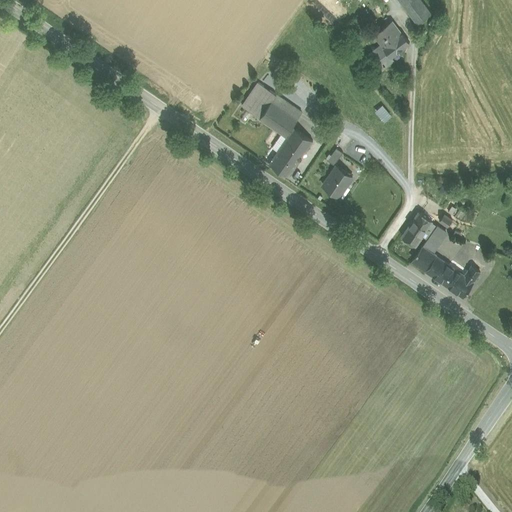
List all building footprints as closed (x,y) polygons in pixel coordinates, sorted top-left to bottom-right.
[(399,0),(417,23),(431,13),(421,0),(399,0)] [(384,47),(401,34),(392,21),(375,34),(382,44),(384,47)] [(384,47),(391,57),(399,51),(401,54),(404,52),(402,48),(410,43),(402,33),(401,34),(384,47)] [(384,47),(382,44),(373,51),(385,66),(394,60),(391,57),(384,47)] [(302,113),(258,82),(242,106),(282,133),(286,136),(292,126),(302,113)] [(299,83),(292,89),(307,106),(309,108),(321,97),(313,88),(307,93),(299,83)] [(313,140),(292,126),(286,136),(288,137),(290,133),(309,146),(313,140)] [(281,146),(288,137),(286,136),(282,133),(273,147),(279,150),(281,146)] [(289,159),(297,164),(309,146),(290,133),(288,137),(281,146),(293,154),(289,159)] [(270,163),(289,176),(297,164),(289,159),(293,154),(281,146),(279,150),(270,163)] [(327,160),(334,165),(343,153),(335,148),(327,160)] [(323,185),(339,196),(352,177),(336,166),(323,185)] [(409,227),(422,236),(432,222),(433,220),(420,211),(409,227)] [(440,221),(448,227),(453,220),(445,214),(440,221)] [(437,225),(432,222),(422,236),(427,240),(437,225)] [(437,225),(427,240),(425,243),(433,248),(445,231),(437,225)] [(422,236),(409,227),(404,234),(417,244),(422,236)] [(417,244),(404,234),(402,237),(415,246),(417,244)] [(412,260),(427,271),(437,257),(438,256),(423,245),(412,260)] [(432,274),(441,261),(437,257),(427,271),(432,274)] [(464,277),(441,261),(432,274),(464,297),(473,283),(464,277)] [(472,266),(481,272),(485,267),(475,261),(472,266)] [(464,277),(473,283),(481,272),(472,266),(464,277)]
